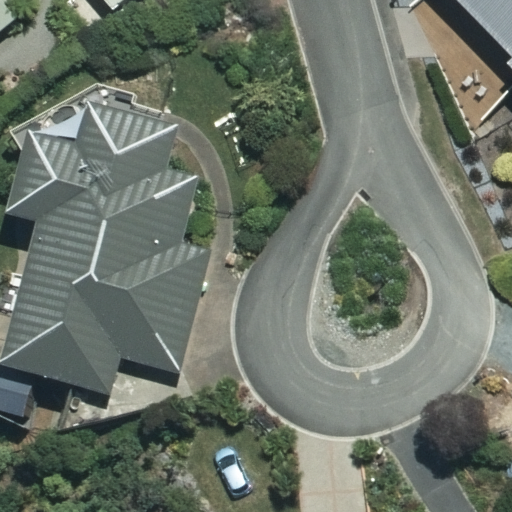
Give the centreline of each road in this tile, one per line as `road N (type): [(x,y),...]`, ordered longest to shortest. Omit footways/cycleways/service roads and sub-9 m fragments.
road 1 (residential): [(357,129),(442,242),(456,294),(437,372),(402,398),(367,410),(324,408),(292,386),(277,355),(277,313),(316,211)]
road 2 (residential): [(324,0),(357,129)]
